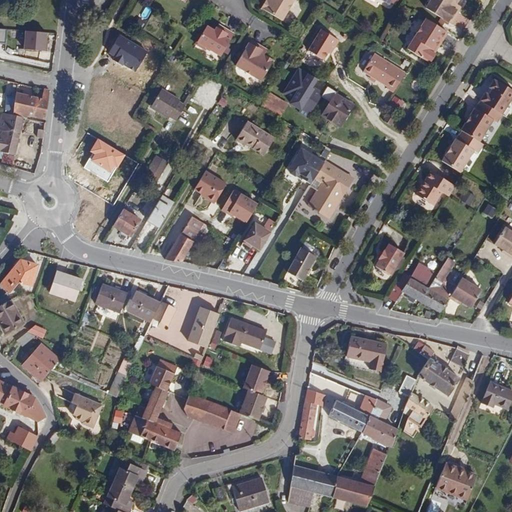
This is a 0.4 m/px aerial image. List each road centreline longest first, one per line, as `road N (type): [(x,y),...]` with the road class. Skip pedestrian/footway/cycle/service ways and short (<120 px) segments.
road 1 (residential): [(323,309),(478,39)]
road 2 (tertiary): [(312,307),(94,254),(73,244),(60,210)]
road 3 (residential): [(164,511),(178,478),(274,446),(288,428),(312,307)]
road 4 (tertiary): [(511,346),(323,309)]
road 5 (residential): [(8,511),(51,422),(38,390),(0,358)]
road 6 (unknown): [(144,266),(236,123)]
